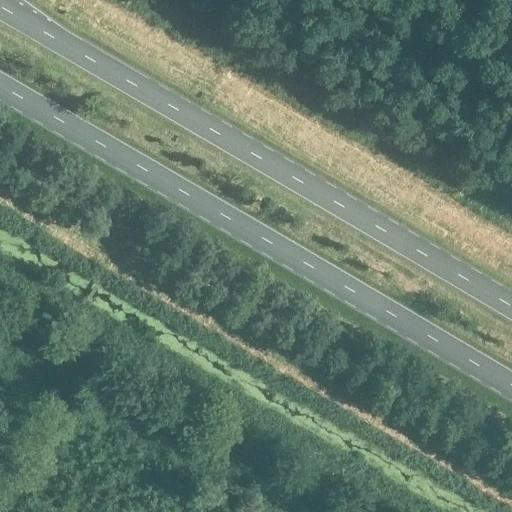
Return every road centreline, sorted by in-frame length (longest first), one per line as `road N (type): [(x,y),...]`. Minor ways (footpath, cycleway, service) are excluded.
road 1 (primary): [(511,315),(0,7)]
road 2 (primary): [(0,82),(511,385)]
